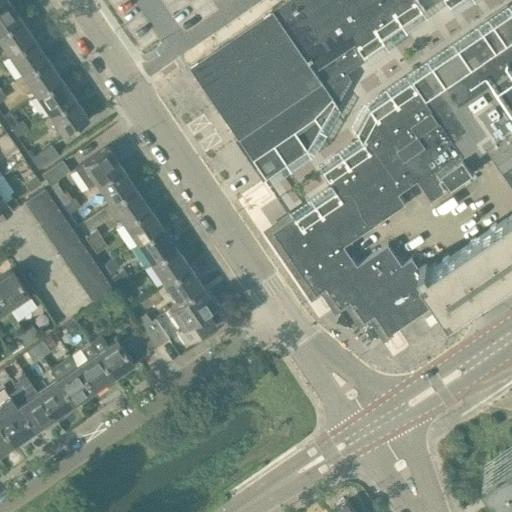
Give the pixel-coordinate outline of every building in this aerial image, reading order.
[(0,30),(20,16),(9,0),(1,0),(0,1),(0,30)] [(297,0),(281,0),(272,7),(314,70),(315,69),(336,100),(350,77),(345,69),(297,0)] [(297,0),(345,69),(350,77),(362,58),(364,57),(354,43),(356,41),(328,0),(297,0)] [(357,0),(328,0),(356,41),(354,43),(364,57),(387,41),(384,37),(357,0)] [(386,0),(357,0),(384,37),(403,24),(386,0)] [(386,0),(403,24),(425,9),(419,0),(386,0)] [(272,7),(188,63),(267,176),(255,159),(298,131),(309,147),(336,100),(315,69),(314,70),(272,7)] [(511,7),(482,28),(496,50),(476,63),(491,84),(460,105),(474,125),(470,128),(453,139),(460,149),(468,160),(488,146),(487,145),(497,138),(511,159),(501,166),(511,181),(511,7)] [(34,36),(20,16),(0,30),(0,39),(9,53),(34,36)] [(482,28),(455,47),(470,67),(476,63),(496,50),(482,28)] [(23,73),(47,56),(34,36),(9,53),(23,73)] [(455,47),(410,77),(453,139),(470,128),(474,125),(460,105),(491,84),(476,63),(470,67),(455,47)] [(61,76),(47,56),(23,73),(36,93),(61,76)] [(50,113),(74,96),(61,76),(36,93),(50,113)] [(410,77),(389,91),(395,99),(424,143),(404,157),(418,177),(432,197),(474,169),(468,160),(460,149),(453,139),(410,77)] [(88,116),(74,96),(50,113),(63,133),(88,116)] [(383,96),(369,105),(404,157),(424,143),(395,99),(388,104),(383,96)] [(369,105),(355,130),(362,140),(399,191),(418,177),(404,157),(369,105)] [(4,115),(12,127),(17,134),(28,127),(23,119),(18,123),(9,111),(4,115)] [(0,144),(1,146),(12,138),(6,130),(0,134),(0,144)] [(298,131),(255,159),(267,176),(277,169),(309,147),(298,131)] [(17,146),(12,138),(1,146),(6,154),(17,146)] [(497,138),(487,145),(501,166),(511,159),(497,138)] [(362,140),(341,154),(383,217),(406,201),(399,191),(362,140)] [(51,142),(31,156),(38,166),(58,153),(51,142)] [(89,186),(97,181),(121,164),(108,144),(76,166),(89,186)] [(341,154),(321,168),(335,187),(363,230),(383,217),(341,154)] [(69,169),(62,158),(42,171),(63,203),(69,200),(57,182),(58,176),(69,169)] [(135,184),(121,164),(97,181),(110,201),(135,184)] [(22,179),(28,187),(40,180),(34,171),(22,179)] [(0,218),(12,210),(4,199),(11,194),(9,191),(12,188),(3,174),(0,175),(0,218)] [(124,221),(148,204),(135,184),(110,201),(124,221)] [(32,210),(51,196),(44,186),(25,199),(32,210)] [(306,237),(288,249),(318,293),(327,286),(359,265),(358,262),(344,243),(363,230),(335,187),(313,202),(326,223),(306,237)] [(58,207),(51,196),(32,210),(39,220),(58,207)] [(75,196),(63,203),(69,212),(80,204),(75,196)] [(313,202),(293,216),(306,237),(326,223),(313,202)] [(137,241),(162,224),(148,204),(124,221),(137,241)] [(46,230),(65,217),(58,207),(39,220),(46,230)] [(427,258),(420,263),(424,269),(423,270),(426,275),(441,297),(450,311),(511,269),(511,207),(430,263),(427,258)] [(293,216),(274,229),(288,249),(306,237),(293,216)] [(72,227),(65,217),(46,230),(53,240),(72,227)] [(162,224),(137,241),(151,261),(175,244),(162,224)] [(60,251),(79,237),(72,227),(53,240),(60,251)] [(85,235),(90,243),(101,236),(96,228),(85,235)] [(101,236),(90,243),(96,251),(107,243),(101,236)] [(86,247),(79,237),(60,251),(66,261),(86,247)] [(359,265),(327,286),(340,307),(351,299),(402,262),(388,241),(358,262),(359,265)] [(164,280),(189,264),(175,244),(151,261),(164,280)] [(73,271),(93,258),(86,247),(66,261),(73,271)] [(402,262),(351,299),(365,320),(376,313),(426,275),(423,270),(413,255),(402,262)] [(100,268),(93,258),(73,271),(80,281),(100,268)] [(178,301),(202,284),(189,264),(164,280),(178,301)] [(12,267),(0,274),(0,294),(8,306),(16,318),(37,304),(29,292),(32,289),(20,272),(17,274),(12,267)] [(87,292),(107,278),(100,268),(80,281),(87,292)] [(112,275),(117,283),(128,276),(123,268),(112,275)] [(426,275),(376,313),(389,333),(397,327),(441,297),(426,275)] [(128,276),(117,283),(123,291),(133,283),(128,276)] [(114,289),(107,278),(87,292),(94,302),(114,289)] [(216,304),(202,284),(178,301),(192,321),(216,304)] [(139,327),(144,323),(151,319),(145,311),(134,319),(139,327)] [(155,316),(151,319),(144,323),(158,344),(168,337),(155,316)] [(79,325),(73,317),(65,322),(73,334),(81,328),(79,325)] [(23,327),(30,339),(38,333),(31,322),(23,327)] [(148,351),(158,344),(144,323),(139,327),(134,330),(148,351)] [(22,344),(30,339),(23,327),(15,333),(22,344)] [(138,357),(148,351),(134,330),(120,340),(127,351),(132,348),(138,357)] [(107,342),(100,332),(89,339),(113,375),(133,361),(127,351),(120,340),(116,336),(107,342)] [(49,334),(43,339),(48,347),(55,343),(49,334)] [(42,338),(34,344),(41,355),(49,350),(42,338)] [(76,363),(93,388),(113,375),(89,339),(79,346),(86,356),(76,363)] [(41,355),(34,344),(26,349),(33,360),(41,355)] [(93,388),(76,363),(56,377),(73,402),(93,388)] [(10,377),(2,366),(0,366),(0,379),(2,382),(10,377)] [(53,415),(73,402),(56,377),(36,390),(53,415)] [(13,398),(34,429),(53,415),(36,390),(32,385),(13,398)] [(0,399),(0,421),(14,442),(34,429),(13,398),(9,393),(0,399)] [(0,451),(14,442),(0,421),(0,451)] [(511,446),(486,464),(511,503),(511,446)] [(357,511),(349,499),(329,511),(357,511)]
